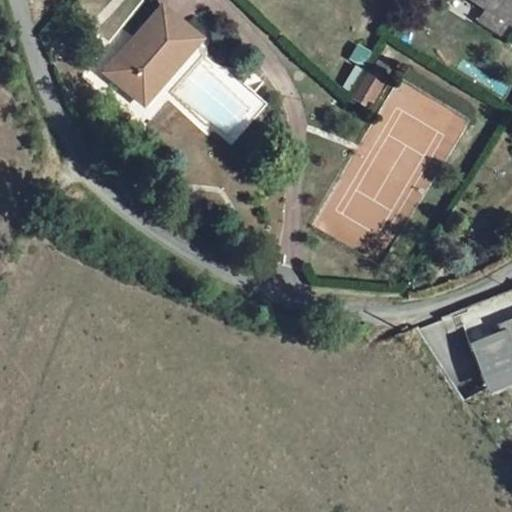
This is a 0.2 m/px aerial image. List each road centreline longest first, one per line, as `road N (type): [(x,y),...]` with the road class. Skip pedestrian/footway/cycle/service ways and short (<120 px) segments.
road 1 (unclassified): [(511,273),(397,314),(309,303),(261,292),(142,228),(90,183)]
road 2 (track): [(90,183),(40,78),(15,0)]
